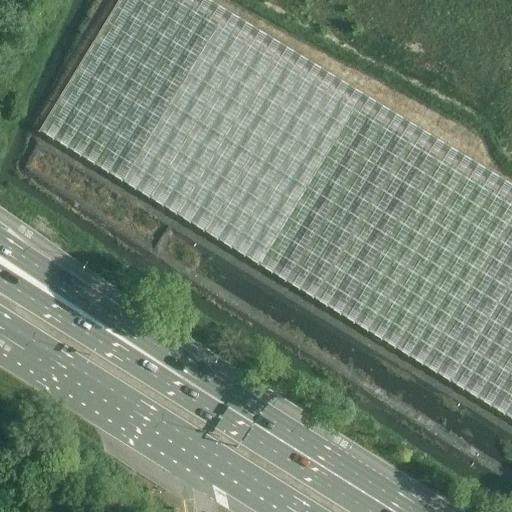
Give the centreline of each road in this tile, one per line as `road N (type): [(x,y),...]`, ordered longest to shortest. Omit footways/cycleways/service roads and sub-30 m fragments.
road 1 (secondary): [(411,511),(116,338)]
road 2 (secondary): [(0,337),(279,511)]
road 3 (secondary): [(116,338),(0,244)]
road 4 (secondary): [(116,338),(0,276)]
